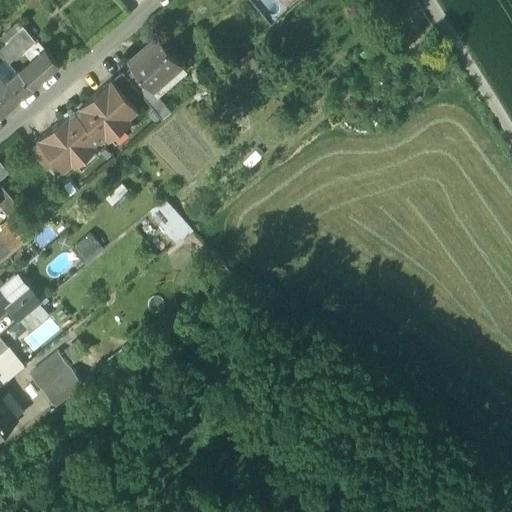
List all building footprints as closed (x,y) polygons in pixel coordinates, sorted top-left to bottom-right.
[(20,21),(3,37),(7,41),(3,46),(10,53),(15,59),(25,51),(36,41),(35,40),(20,21)] [(158,35),(128,61),(147,84),(151,88),(152,88),(181,62),(158,35)] [(36,41),(25,51),(33,61),(20,71),(32,86),(59,62),(38,38),(35,40),(36,41)] [(3,46),(0,48),(0,61),(10,53),(3,46)] [(13,77),(0,62),(0,72),(8,82),(13,77)] [(8,82),(0,88),(0,113),(1,114),(32,86),(20,71),(13,77),(8,82)] [(138,92),(123,73),(114,80),(129,99),(138,92)] [(111,78),(75,108),(74,107),(37,138),(56,160),(63,169),(74,159),(77,162),(94,147),(91,144),(99,138),(100,140),(108,133),(111,136),(128,121),(126,118),(137,108),(129,99),(114,80),(111,78)] [(152,88),(151,88),(147,84),(139,91),(162,119),(172,110),(152,88)] [(56,160),(40,142),(31,149),(47,168),(56,160)] [(18,205),(1,185),(0,185),(0,205),(7,214),(18,205)] [(169,196),(151,210),(176,242),(194,228),(169,196)] [(7,228),(0,233),(0,257),(23,238),(8,220),(4,224),(7,228)] [(91,260),(106,247),(93,231),(77,243),(91,260)] [(17,272),(0,285),(0,287),(11,300),(7,303),(7,304),(11,309),(21,300),(17,295),(28,286),(17,272)] [(28,286),(17,295),(21,300),(11,309),(19,319),(40,301),(28,286)] [(0,287),(0,309),(7,304),(7,303),(11,300),(0,287)] [(0,335),(0,352),(8,346),(0,335)] [(58,350),(30,373),(43,388),(71,366),(58,350)] [(63,379),(46,392),(54,403),(72,390),(63,379)] [(0,429),(16,417),(0,397),(0,429)]
